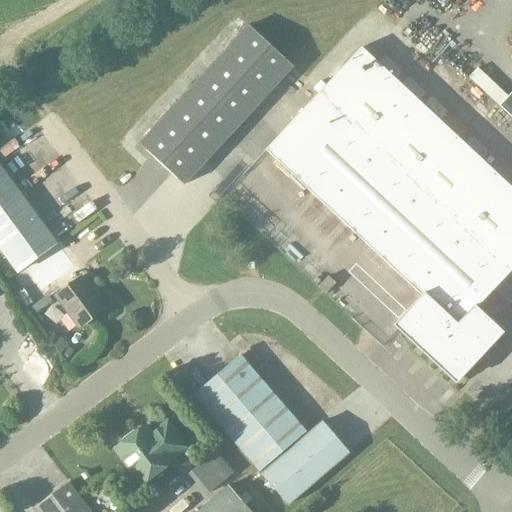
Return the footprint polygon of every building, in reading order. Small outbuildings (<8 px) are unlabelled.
[(181,186),(290,67),(246,26),(137,145),(181,186)] [(511,190),(358,47),(330,78),(511,247),(511,190)] [(474,68),(466,77),(493,102),(501,93),(474,68)] [(511,267),(511,247),(330,78),(262,150),(421,297),(393,327),(456,385),(504,334),(475,307),(511,267)] [(511,89),(497,106),(511,119),(511,89)] [(0,169),(0,251),(15,273),(55,244),(0,169)] [(76,329),(103,310),(79,277),(53,297),(76,329)] [(323,294),(333,284),(326,277),(316,287),(323,294)] [(265,363),(274,357),(262,340),(254,346),(265,363)] [(257,472),(304,433),(238,356),(192,396),(257,472)] [(320,422),(259,475),(286,505),(347,453),(320,422)] [(120,444),(114,449),(146,485),(169,464),(167,461),(182,448),(165,424),(148,436),(142,428),(136,432),(131,432),(121,439),(120,444)] [(39,447),(0,468),(0,474),(13,498),(27,490),(30,496),(58,481),(39,447)] [(186,473),(208,490),(226,468),(204,451),(186,473)] [(87,511),(66,483),(33,508),(36,511),(87,511)] [(248,511),(227,486),(196,511),(248,511)]
